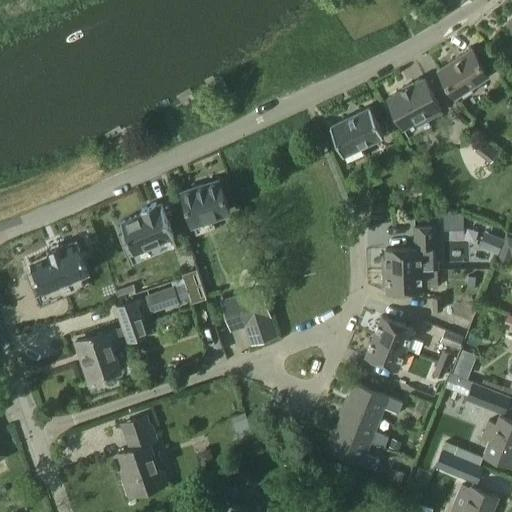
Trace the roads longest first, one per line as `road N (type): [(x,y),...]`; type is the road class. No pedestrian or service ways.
road 1 (residential): [(0,232),(331,88),(479,0)]
road 2 (residential): [(34,433),(256,364)]
road 3 (residential): [(331,338),(314,390),(287,385),(256,364)]
